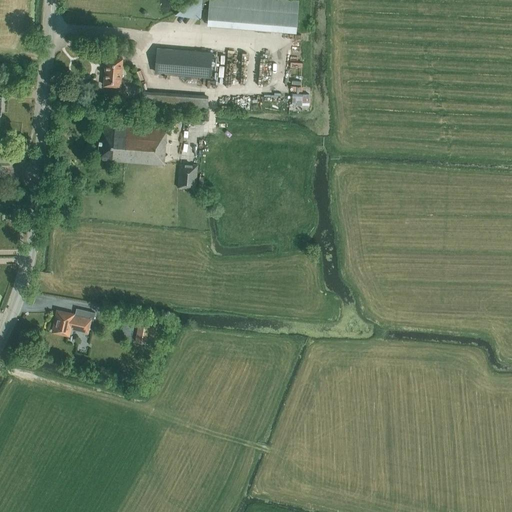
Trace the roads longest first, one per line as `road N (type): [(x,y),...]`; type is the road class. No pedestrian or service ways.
road 1 (secondary): [(0,342),(28,264),(38,173)]
road 2 (secondary): [(38,173),(53,0)]
